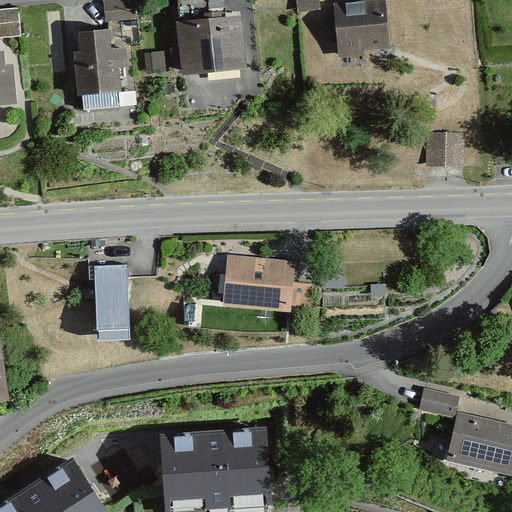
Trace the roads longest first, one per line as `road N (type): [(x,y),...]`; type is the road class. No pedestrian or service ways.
road 1 (residential): [(511,236),(496,272),(468,301),(398,340),(74,385),(0,432)]
road 2 (secondary): [(511,201),(0,224)]
